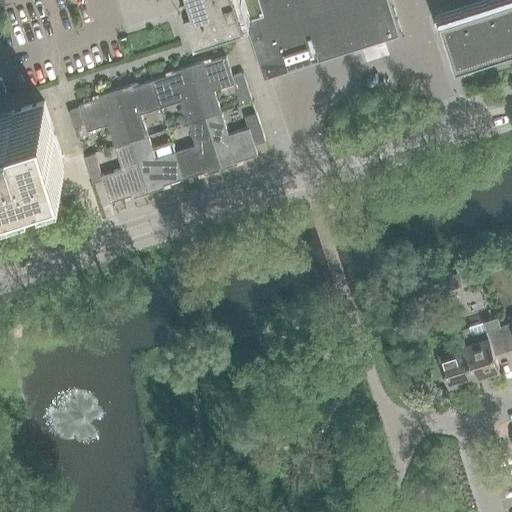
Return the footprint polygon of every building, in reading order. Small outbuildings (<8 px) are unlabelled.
[(389,0),(185,0),(196,31),(244,15),(264,76),(400,32),(389,0)] [(455,63),(511,44),(511,0),(486,0),(440,15),(455,63)] [(205,60),(188,66),(204,116),(221,111),(252,101),(243,72),(232,76),(226,56),(205,63),(205,60)] [(152,80),(160,105),(180,99),(187,122),(204,116),(188,66),(171,71),(172,74),(152,80)] [(141,112),(160,105),(152,80),(132,86),(131,84),(115,89),(131,140),(148,134),(141,112)] [(109,127),(112,137),(114,145),(131,140),(115,89),(98,95),(99,97),(78,104),(80,107),(68,111),(74,130),(77,137),(109,127)] [(0,181),(63,161),(44,102),(11,112),(12,114),(0,118),(0,181)] [(257,154),(254,144),(265,140),(256,113),(244,117),(247,127),(228,133),(221,111),(204,116),(221,168),(238,163),(237,160),(257,154)] [(187,122),(194,143),(175,150),(184,177),(204,171),(205,173),(221,168),(204,116),(187,122)] [(164,184),(184,177),(175,150),(155,156),(148,134),(131,140),(148,192),(164,186),(164,184)] [(131,140),(114,145),(115,146),(83,157),(92,183),(103,179),(110,201),(131,194),(131,197),(148,192),(131,140)] [(462,286),(459,273),(444,277),(448,290),(462,286)] [(459,328),(464,343),(474,375),(499,368),(494,354),(508,350),(500,324),(497,316),(459,328)] [(511,320),(500,324),(508,350),(511,348),(511,320)] [(474,375),(464,343),(439,351),(435,338),(422,342),(432,374),(445,370),(449,383),(474,375)]
